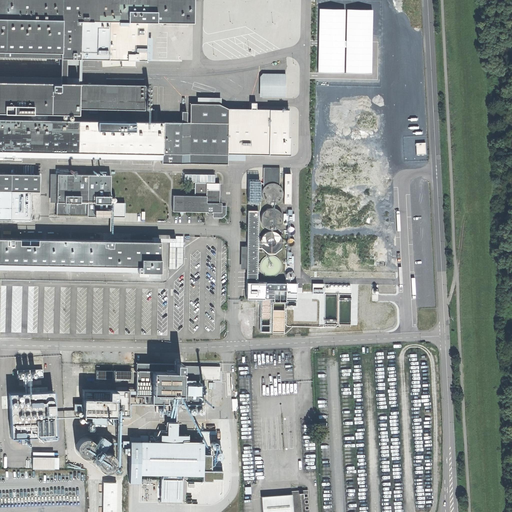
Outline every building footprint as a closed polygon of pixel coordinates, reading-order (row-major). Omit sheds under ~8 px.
[(0,0),(0,56),(60,57),(59,83),(65,83),(66,57),(122,58),(122,65),(138,65),(138,58),(146,58),(146,21),(191,22),(191,0),(0,0)] [(262,73),(262,97),(285,97),(285,73),(262,73)] [(59,83),(0,81),(0,111),(77,113),(77,108),(77,84),(77,83),(65,83),(59,83)] [(151,85),(77,84),(77,108),(104,108),(104,120),(153,121),(153,109),(150,109),(151,85)] [(227,108),(218,104),(189,104),(189,122),(227,123),(227,108)] [(227,123),(226,153),(288,153),(288,132),(286,132),(286,109),(227,108),(227,123)] [(0,218),(10,219),(10,191),(0,190),(0,156),(160,159),(160,163),(226,163),(226,153),(227,123),(189,122),(186,122),(181,122),(153,121),(104,120),(0,118),(0,218)] [(416,153),(426,153),(425,141),(416,142),(416,153)] [(263,187),(262,188),(261,191),(260,194),(261,198),(263,201),(266,203),(269,204),(272,205),(276,204),(279,202),(281,199),(282,196),(283,193),(282,189),(280,186),(279,185),(279,168),(263,168),(263,187)] [(39,174),(0,173),(0,190),(10,191),(38,191),(39,174)] [(109,196),(110,175),(57,174),(56,215),(109,216),(109,202),(109,196)] [(258,203),(259,179),(247,179),(247,202),(258,203)] [(215,215),(221,215),(224,213),(224,206),(221,206),(221,202),(219,202),(219,189),(205,189),(205,195),(172,195),(172,211),(207,211),(207,213),(211,213),(211,212),(215,212),(215,215)] [(263,211),(261,213),(260,215),(260,219),(261,223),(263,226),(266,228),(270,229),(275,229),(278,227),(280,226),(282,221),(282,217),(282,215),(280,212),(278,210),(275,208),(271,207),(268,208),(266,208),(264,209),(263,211)] [(257,210),(247,210),(245,298),(256,298),(257,210)] [(263,233),(261,236),(260,239),(259,242),(260,245),(261,248),(263,250),(266,252),(269,253),(273,253),(276,252),(278,250),(280,247),(281,244),(282,241),(281,238),(280,235),(278,233),(275,231),(272,230),(268,231),(265,232),(263,233)] [(151,241),(0,238),(0,268),(159,271),(159,241),(157,241),(157,237),(151,237),(151,241)] [(285,243),(286,244),(285,246),(285,250),(291,250),(291,246),(292,245),(293,244),(294,243),(294,241),(294,240),(293,239),(292,238),(290,238),(289,238),(287,238),(286,239),(286,240),(285,242),(285,243)] [(176,269),(182,263),(183,247),(169,247),(168,269),(176,269)] [(262,257),(260,260),(259,263),(259,266),(259,269),(261,272),(263,274),(266,276),(269,277),(272,276),(275,275),(278,274),(280,271),(281,268),(281,265),(280,262),(279,259),(277,257),(274,255),(271,254),(268,254),(265,255),(262,257)] [(263,282),(263,297),(263,298),(272,298),(272,301),(284,301),(285,282),(263,282)] [(347,293),(347,294),(352,294),(352,283),(341,283),(342,293),(347,293)] [(325,293),(325,323),(353,323),(353,314),(348,314),(348,313),(343,313),(343,311),(340,311),(340,305),(332,305),(332,293),(325,293)] [(259,297),(259,299),(261,299),(261,332),(284,332),(284,301),(272,301),(272,298),(263,298),(263,297),(259,297)] [(135,362),(135,394),(147,394),(147,402),(180,403),(180,389),(180,383),(180,379),(219,380),(220,366),(184,365),(184,366),(181,366),(181,362),(178,362),(178,358),(174,358),(174,363),(135,362)] [(16,370),(17,378),(22,377),(31,377),(42,376),(42,368),(16,370)] [(130,370),(97,370),(97,378),(130,378),(130,370)] [(31,377),(22,377),(22,385),(31,385),(31,377)] [(198,394),(199,394),(199,384),(186,384),(185,394),(186,394),(186,406),(197,406),(198,394)] [(82,410),(82,414),(128,415),(129,389),(126,389),(116,389),(82,389),(82,403),(73,403),(73,410),(82,410)] [(8,392),(10,437),(54,434),(52,390),(47,390),(26,391),(8,392)] [(147,435),(139,435),(139,436),(129,436),(129,440),(122,440),(122,446),(129,447),(128,481),(139,482),(139,473),(160,474),(160,500),(181,500),(181,474),(202,474),(202,441),(187,441),(187,434),(176,434),(176,422),(167,422),(166,434),(160,434),(159,434),(158,434),(158,432),(153,432),(153,441),(147,441),(147,435)] [(101,436),(95,445),(102,450),(109,441),(101,436)] [(88,456),(91,454),(93,452),(94,449),(95,446),(94,443),(92,440),(90,438),(86,437),(83,437),(79,439),(77,441),(75,444),(75,448),(76,451),(78,454),(81,456),(84,456),(88,456)] [(212,442),(211,480),(224,480),(225,442),(212,442)] [(108,470),(111,469),(113,467),(114,464),(114,460),(114,457),(112,455),(109,453),(106,451),(102,452),(99,453),(97,456),(95,459),(95,462),(96,466),(98,468),(101,470),(104,471),(108,470)] [(32,456),(31,468),(53,468),(53,457),(53,456),(32,456)] [(291,493),(292,511),(303,511),(302,492),(298,492),(298,491),(295,491),(295,493),(291,493)] [(292,511),(291,493),(261,496),(261,511),(292,511)]
